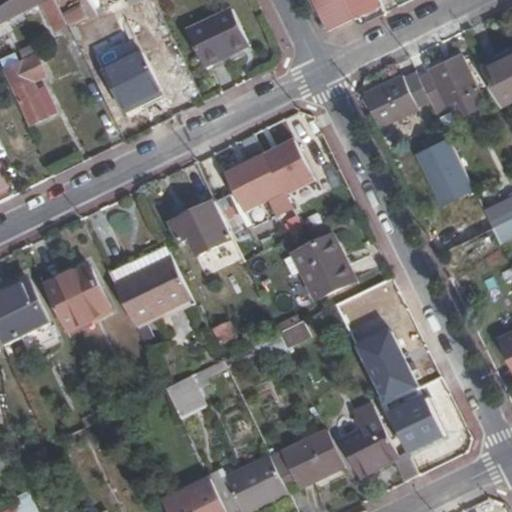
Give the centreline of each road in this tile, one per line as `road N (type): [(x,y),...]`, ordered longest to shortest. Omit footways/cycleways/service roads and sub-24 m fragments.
road 1 (residential): [(322,71),(511,459)]
road 2 (residential): [(0,231),(322,71)]
road 3 (residential): [(322,71),(467,0)]
